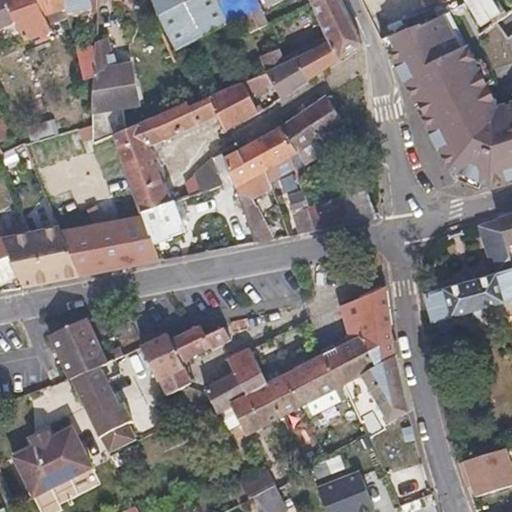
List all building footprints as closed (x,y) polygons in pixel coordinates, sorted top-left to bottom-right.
[(0,0),(0,30),(10,26),(16,23),(9,11),(11,9),(6,0),(0,0)] [(16,23),(25,41),(51,32),(45,16),(67,10),(63,0),(6,0),(11,9),(9,11),(16,23)] [(63,0),(67,10),(69,14),(92,9),(90,0),(63,0)] [(150,0),(157,15),(186,1),(185,0),(150,0)] [(228,23),(216,0),(188,0),(186,1),(157,15),(160,22),(174,50),(228,23)] [(237,3),(243,0),(216,0),(228,23),(243,15),(237,3)] [(243,0),(237,3),(243,15),(250,31),(268,23),(255,0),(243,0)] [(341,0),(317,0),(311,3),(329,43),(305,55),(308,60),(303,62),(311,78),(364,44),(341,0)] [(421,26),(385,43),(439,153),(451,177),(491,193),(511,186),(511,108),(501,111),(443,16),(421,26)] [(25,41),(16,23),(10,26),(19,44),(25,41)] [(109,37),(97,42),(97,45),(96,76),(92,77),(93,122),(93,143),(112,134),(124,129),(122,110),(141,107),(132,61),(117,64),(109,37)] [(97,45),(77,47),(84,78),(92,77),(96,76),(97,45)] [(267,73),(287,63),(279,48),(260,57),(267,73)] [(305,55),(287,63),(289,68),(303,62),(308,60),(305,55)] [(267,73),(272,81),(282,98),(311,78),(303,62),(289,68),(287,63),(267,73)] [(272,81),(267,73),(243,82),(247,90),(272,81)] [(140,213),(169,202),(148,146),(219,114),(228,132),(259,113),(247,90),(243,82),(200,101),(191,106),(187,101),(124,129),(112,134),(140,213)] [(281,124),(299,152),(307,164),(320,155),(318,151),(324,147),(318,140),(342,124),(345,122),(327,94),(281,124)] [(0,139),(10,134),(0,114),(0,139)] [(55,122),(59,133),(76,127),(72,117),(55,122)] [(59,133),(55,122),(55,119),(28,127),(32,141),(59,133)] [(266,171),(269,182),(295,167),(291,157),(299,152),(281,124),(259,138),(275,166),(266,171)] [(275,166),(259,138),(237,151),(222,159),(232,180),(236,188),(243,184),(266,171),(275,166)] [(234,144),(219,153),(222,159),(237,151),(234,144)] [(214,164),(222,183),(232,180),(222,159),(219,153),(210,158),(214,164)] [(181,184),(186,196),(222,183),(214,164),(181,184)] [(266,171),(243,184),(247,191),(258,186),(261,192),(271,187),(269,182),(266,171)] [(236,188),(240,197),(256,243),(273,239),(247,191),(243,184),(236,188)] [(293,212),(296,211),(308,208),(307,205),(302,190),(287,195),(293,212)] [(346,196),(353,223),(376,218),(366,191),(346,196)] [(346,196),(307,205),(312,222),(315,231),(353,223),(346,196)] [(141,215),(154,246),(172,238),(172,236),(187,230),(175,200),(169,202),(140,213),(141,215)] [(312,222),(308,208),(296,211),(300,225),(312,222)] [(141,215),(61,229),(81,277),(161,262),(154,246),(141,215)] [(511,218),(502,222),(509,246),(511,244),(511,218)] [(81,277),(61,229),(57,221),(44,226),(46,230),(32,233),(53,283),(81,277)] [(312,222),(300,225),(303,234),(315,231),(312,222)] [(511,255),(509,246),(502,222),(482,228),(497,276),(479,282),(476,273),(460,278),(462,286),(425,297),(432,324),(471,313),(474,320),(488,316),(486,309),(511,301),(511,255)] [(53,283),(32,233),(28,225),(16,231),(18,236),(2,240),(9,255),(12,261),(24,289),(53,283)] [(2,240),(0,236),(0,258),(9,255),(2,240)] [(0,284),(15,278),(8,262),(12,261),(9,255),(0,258),(0,284)] [(397,357),(388,287),(341,308),(351,331),(361,327),(363,336),(323,357),(321,358),(336,389),(344,384),(361,375),(397,357)] [(102,366),(110,362),(89,322),(51,341),(56,349),(71,380),(102,366)] [(214,351),(232,340),(225,327),(206,336),(201,325),(171,340),(183,361),(212,348),(214,351)] [(142,346),(160,381),(186,369),(183,361),(171,340),(168,334),(142,346)] [(284,416),(269,385),(250,348),(227,358),(234,372),(205,387),(219,415),(232,408),(246,436),(280,419),(284,416)] [(133,350),(116,359),(121,369),(139,360),(133,350)] [(397,357),(361,375),(389,423),(411,411),(397,357)] [(321,358),(269,385),(284,416),(336,389),(321,358)] [(135,398),(121,369),(116,359),(110,362),(102,366),(121,405),(124,403),(135,398)] [(134,421),(124,403),(121,405),(102,366),(71,380),(101,439),(134,421)] [(193,382),(186,369),(160,381),(167,396),(193,382)] [(146,414),(153,411),(148,403),(141,407),(146,414)] [(33,498),(91,468),(71,428),(50,439),(46,431),(39,435),(29,440),(33,447),(12,458),(33,498)] [(249,471),(271,460),(261,442),(240,453),(249,471)] [(511,489),(511,480),(503,452),(459,467),(472,502),(511,489)] [(276,485),(282,482),(271,460),(249,471),(261,493),(276,485)] [(358,471),(319,488),(327,511),(373,511),(375,511),(358,471)] [(285,511),(289,510),(276,485),(261,493),(253,497),(260,511),(285,511)]
